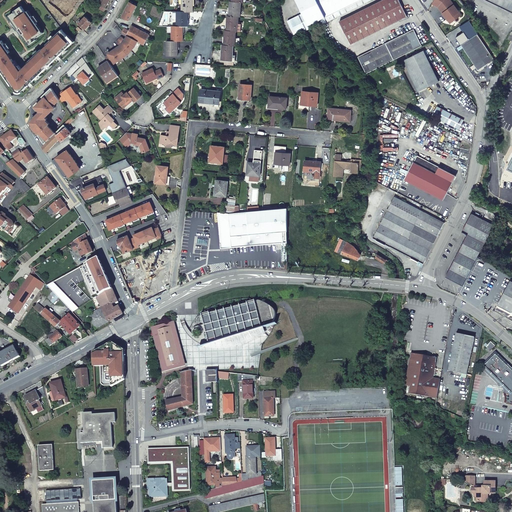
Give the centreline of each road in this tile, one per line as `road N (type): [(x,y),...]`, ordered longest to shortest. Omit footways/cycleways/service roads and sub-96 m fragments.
road 1 (residential): [(426,289),(471,185),(484,104),(414,0)]
road 2 (residential): [(179,294),(173,285),(191,125),(324,138)]
road 3 (residential): [(15,113),(81,206),(130,322)]
road 4 (primary): [(389,284),(237,275),(179,294)]
road 5 (residential): [(121,0),(108,24),(15,113)]
road 6 (residential): [(134,436),(237,424),(273,429)]
road 7 (unknown): [(3,388),(31,442),(37,511)]
road 8 (unknown): [(260,488),(137,508)]
road 9 (unknown): [(84,212),(24,265),(0,299)]
